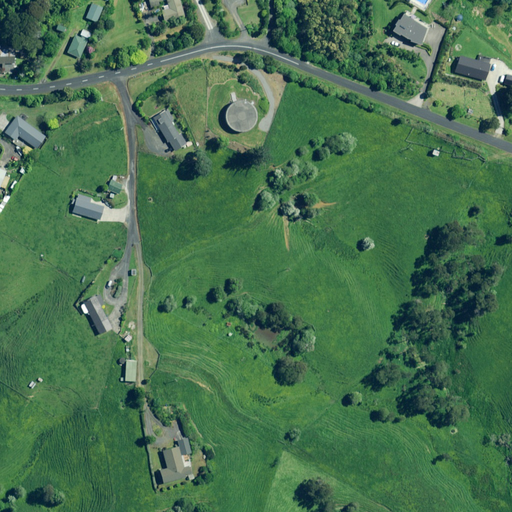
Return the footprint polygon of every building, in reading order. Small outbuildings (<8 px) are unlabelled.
[(184,4),(183,4),(181,5),(179,0),(148,0),(151,8),(159,6),(158,1),(163,0),(167,0),(169,8),(162,10),(165,22),(186,17),(186,15),(187,14),(187,13),(188,12),(188,11),(188,10),(188,9),(187,8),(187,7),(186,6),(186,5),(185,5),(184,4)] [(102,7),(92,3),(86,18),(96,22),(102,7)] [(479,6),(477,8),(473,6),(464,19),(484,32),(490,23),(487,21),(490,17),(483,12),(485,10),(479,6)] [(399,34),(410,40),(409,41),(419,46),(426,28),(402,14),(398,20),(397,19),(393,25),(394,26),(391,31),(399,35),(399,34)] [(66,27),(59,24),(56,29),(64,33),(66,27)] [(91,33),(83,30),(81,35),(89,38),(91,33)] [(88,40),(75,35),(67,53),(80,58),(88,40)] [(0,74),(1,74),(14,75),(17,75),(17,65),(14,64),(15,49),(0,48),(0,44),(0,63),(2,64),(2,69),(0,68),(0,74)] [(486,64),(451,57),(447,72),(480,82),(486,64)] [(511,82),(511,77),(499,75),(498,87),(510,90),(511,82)] [(237,101),(233,93),(229,94),(233,102),(230,104),(228,106),(226,108),(225,110),(224,113),(224,116),(224,118),(224,121),(225,124),(227,126),(229,128),(231,130),(233,131),(236,132),(239,132),(241,132),(244,132),(247,131),(249,129),(251,128),(253,125),(254,123),(255,120),(256,118),(256,115),(255,112),(254,109),(253,107),(251,105),(249,103),(246,102),(243,101),(241,101),(238,101),(237,101)] [(190,140),(187,141),(167,108),(154,116),(152,117),(167,142),(168,142),(174,151),(182,146),(183,148),(187,146),(187,147),(193,144),(190,140)] [(22,113),(19,117),(17,116),(4,133),(15,140),(18,135),(37,149),(45,136),(24,121),(28,117),(22,113)] [(265,136),(260,134),(254,147),(258,149),(265,136)] [(439,151),(433,149),(430,154),(437,157),(439,151)] [(0,186),(6,189),(10,178),(4,176),(5,171),(0,169),(0,186)] [(114,175),(112,180),(111,180),(107,190),(106,192),(110,193),(110,192),(111,192),(109,197),(113,199),(116,194),(119,195),(123,185),(116,182),(117,177),(114,175)] [(19,183),(15,180),(9,189),(13,192),(19,183)] [(0,213),(10,197),(5,194),(0,203),(0,213)] [(93,198),(78,194),(73,212),(100,220),(104,207),(91,203),(93,198)] [(83,303),(80,305),(84,314),(88,312),(99,335),(111,329),(100,306),(105,304),(99,293),(82,301),(83,303)] [(123,328),(118,334),(128,343),(133,337),(123,328)] [(136,362),(126,361),(125,378),(121,378),(121,381),(135,382),(136,362)] [(190,453),(186,438),(177,441),(178,447),(162,451),(166,468),(159,470),(162,483),(186,477),(187,481),(194,479),(190,466),(183,468),(180,456),(190,453)]
